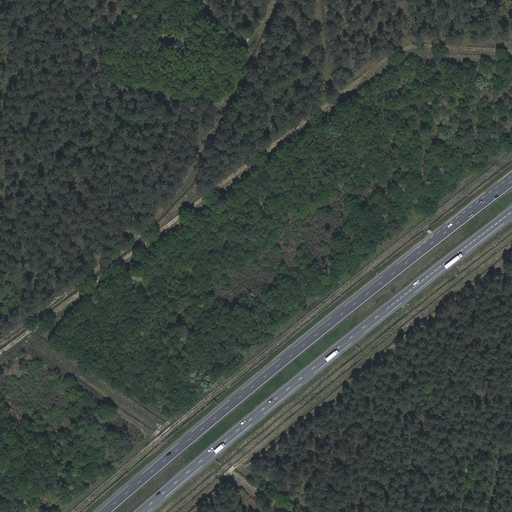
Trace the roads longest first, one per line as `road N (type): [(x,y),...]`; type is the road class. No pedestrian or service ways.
road 1 (track): [(0,355),(410,44),(511,49)]
road 2 (motorway): [(142,511),(511,212)]
road 3 (track): [(275,0),(190,177),(125,248),(0,340)]
road 4 (motorway): [(417,253),(106,511)]
road 5 (track): [(511,256),(255,463),(237,465),(222,486)]
road 6 (track): [(288,0),(169,225)]
road 7 (track): [(328,0),(339,82),(334,100),(316,0)]
road 8 (motorway): [(511,176),(417,253)]
